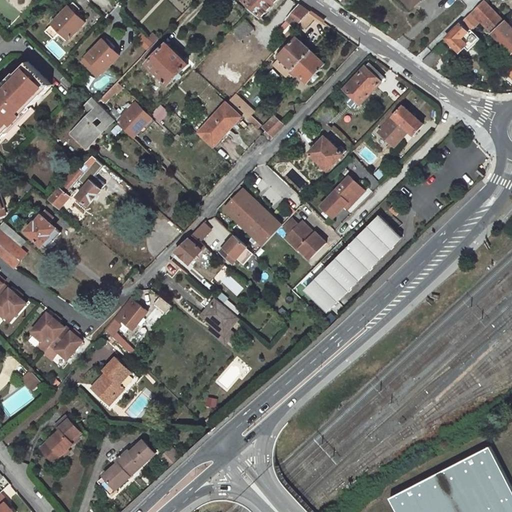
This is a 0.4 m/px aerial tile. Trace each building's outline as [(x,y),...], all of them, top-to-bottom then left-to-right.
[(241,0),(260,18),(277,0),(241,0)] [(511,29),(483,0),(471,12),(479,20),(511,55),(511,29)] [(70,5),(54,22),(70,37),(86,21),(70,5)] [(288,21),(296,28),(299,25),(310,14),(299,6),(287,20),(288,21)] [(471,12),(444,38),(459,52),(472,39),(467,33),(479,20),(471,12)] [(299,25),(305,30),(316,18),(310,14),(299,25)] [(231,31),(242,41),(254,28),(244,18),(231,31)] [(296,28),(288,21),(282,27),(290,35),(296,28)] [(287,76),(311,51),(297,37),(284,51),(285,52),(273,65),(285,78),(287,76)] [(104,39),(88,56),(105,72),(121,55),(104,39)] [(147,63),(169,84),(189,64),(167,42),(163,46),(158,41),(143,56),(149,61),(147,63)] [(432,49),(420,61),(430,69),(441,58),(436,53),(436,49),(432,49)] [(312,77),(324,64),(311,51),(287,76),(289,78),(291,75),(293,77),(297,73),(306,82),(311,76),(312,77)] [(15,81),(0,97),(0,147),(54,85),(29,62),(18,75),(20,77),(16,82),(15,81)] [(369,65),(366,69),(379,82),(383,79),(369,65)] [(365,68),(345,89),(361,104),(381,83),(379,82),(366,69),(365,68)] [(392,75),(380,91),(398,103),(409,87),(392,75)] [(107,102),(126,87),(121,81),(102,96),(107,102)] [(252,115),(256,111),(238,94),(234,99),(252,115)] [(92,114),(72,133),(87,148),(115,119),(93,98),(85,107),(92,114)] [(151,119),(135,102),(116,121),(131,135),(141,125),(143,127),(151,119)] [(162,120),(170,111),(161,103),(153,112),(162,120)] [(225,104),(199,132),(214,146),(240,118),(225,104)] [(332,118),(335,115),(323,104),(320,107),(332,118)] [(403,106),(379,133),(395,147),(409,131),(414,136),(425,125),(403,106)] [(321,129),(332,118),(320,107),(310,119),(321,129)] [(257,129),(261,125),(250,115),(246,119),(257,129)] [(285,126),(274,116),(263,127),(266,130),(263,134),(267,137),(271,141),(285,126)] [(324,137),(309,152),(327,170),(342,154),(337,149),(324,137)] [(337,149),(342,154),(345,151),(340,145),(337,149)] [(89,159),(96,165),(100,161),(94,155),(89,159)] [(74,171),(82,178),(90,168),(96,165),(89,159),(81,169),(78,166),(74,171)] [(379,180),(388,174),(384,167),(375,173),(379,180)] [(68,193),(82,178),(74,171),(50,201),(61,209),(72,196),(68,193)] [(351,175),(322,206),(334,217),(351,199),(355,202),(367,190),(351,175)] [(82,193),(79,197),(89,206),(103,189),(100,186),(103,183),(98,179),(95,183),(90,179),(79,191),(82,193)] [(283,226),(244,189),(226,208),(264,245),(283,226)] [(0,220),(9,218),(10,218),(10,217),(8,209),(2,192),(0,192),(0,220)] [(396,201),(390,207),(396,214),(402,207),(396,201)] [(69,202),(64,209),(94,232),(100,224),(69,202)] [(35,222),(27,232),(47,249),(61,233),(49,222),(53,217),(46,211),(36,223),(35,222)] [(383,215),(308,289),(329,310),(404,236),(383,215)] [(300,222),(287,236),(299,248),(311,259),(326,244),(314,232),(313,233),(300,222)] [(198,240),(208,230),(204,223),(193,234),(198,240)] [(0,255),(15,268),(27,255),(19,249),(24,242),(3,225),(0,228),(0,255)] [(99,227),(95,233),(106,242),(111,237),(99,227)] [(191,263),(206,247),(198,240),(193,234),(176,251),(191,263)] [(252,253),(234,236),(219,253),(231,264),(234,260),(240,265),(252,253)] [(299,248),(287,236),(285,238),(297,250),(299,248)] [(216,278),(237,296),(245,286),(224,269),(216,278)] [(0,300),(9,290),(0,280),(0,300)] [(216,288),(206,280),(201,287),(210,294),(216,288)] [(9,290),(0,300),(0,316),(4,321),(6,319),(10,324),(28,305),(10,289),(9,290)] [(161,297),(154,305),(159,309),(165,301),(161,297)] [(216,299),(202,316),(213,325),(225,335),(229,329),(238,318),(216,299)] [(133,331),(148,314),(134,302),(131,300),(115,320),(118,323),(121,320),(133,331)] [(159,309),(167,315),(174,308),(165,301),(159,309)] [(50,347),(65,329),(48,314),(31,333),(43,343),(44,342),(50,347)] [(115,320),(106,330),(112,335),(112,334),(115,331),(119,327),(118,323),(115,320)] [(225,335),(213,325),(209,331),(225,345),(235,333),(229,329),(225,335)] [(45,352),(42,356),(51,363),(58,355),(65,361),(82,343),(66,328),(65,329),(50,347),(45,352)] [(44,342),(43,343),(40,347),(45,352),(50,347),(44,342)] [(108,401),(114,395),(117,398),(126,390),(121,385),(127,380),(130,376),(133,373),(117,359),(106,371),(109,374),(95,388),(108,401)] [(31,371),(22,379),(32,390),(40,381),(31,371)] [(130,376),(127,380),(135,387),(138,384),(130,376)] [(108,401),(111,404),(117,398),(114,395),(108,401)] [(208,396),(205,405),(214,408),(217,399),(208,396)] [(70,414),(59,425),(63,429),(42,447),(52,457),(61,450),(64,453),(72,446),(84,436),(82,433),(85,431),(79,424),(73,417),(70,414)] [(79,424),(82,421),(76,415),(73,417),(79,424)] [(143,440),(130,451),(128,449),(122,454),(135,468),(139,463),(142,466),(156,454),(143,440)] [(52,457),(57,463),(74,449),(72,446),(64,453),(61,450),(52,457)] [(158,457),(168,468),(179,458),(170,447),(158,457)] [(511,511),(511,486),(493,448),(391,499),(398,511),(511,511)] [(115,465),(104,475),(106,476),(117,489),(131,475),(129,473),(135,468),(122,454),(117,460),(119,462),(115,465)] [(117,489),(106,476),(100,482),(111,494),(117,489)] [(0,492),(0,511),(20,511),(22,511),(2,490),(0,492)]
